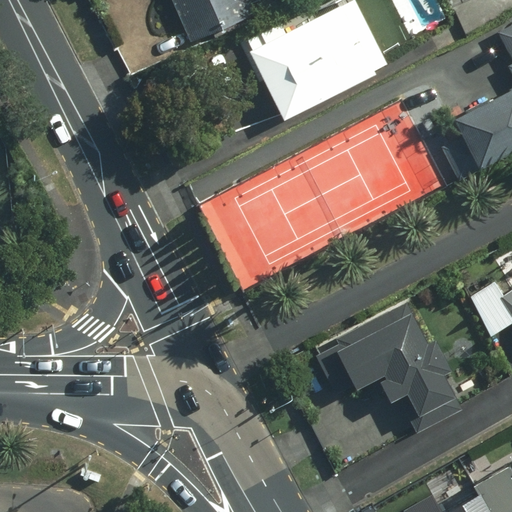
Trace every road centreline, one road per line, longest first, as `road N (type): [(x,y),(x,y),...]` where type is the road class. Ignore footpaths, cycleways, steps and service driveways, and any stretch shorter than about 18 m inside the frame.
road 1 (secondary): [(126,235),(13,0)]
road 2 (secondary): [(208,511),(90,423),(5,380)]
road 3 (secondary): [(5,380),(93,326),(115,284),(126,235)]
road 4 (secondary): [(5,380),(191,380)]
road 5 (secondary): [(126,235),(191,380)]
road 6 (secondary): [(261,511),(191,380)]
